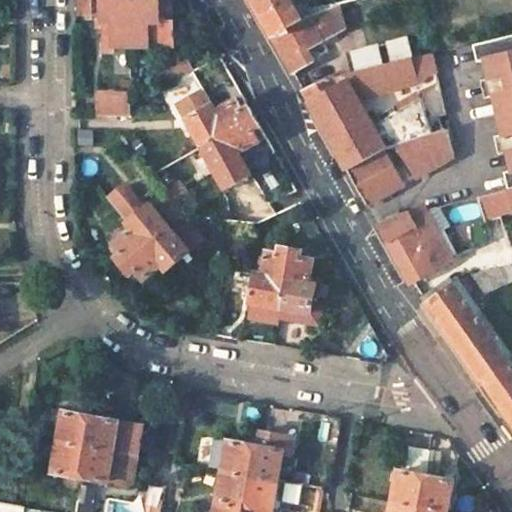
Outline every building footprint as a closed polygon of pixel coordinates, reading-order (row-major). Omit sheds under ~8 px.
[(131,0),(103,0),(104,51),(119,51),(118,45),(132,45),(132,33),(131,0)] [(160,0),(131,0),(132,33),(132,45),(174,44),(173,32),(161,33),(160,0)] [(293,0),(252,0),(258,10),(293,74),(315,62),(309,50),(347,29),(336,9),(313,21),(311,17),(304,20),(293,0)] [(511,34),(474,45),(478,62),(487,60),(492,78),(484,80),(488,97),(497,95),(505,134),(497,136),(501,153),(510,151),(511,158),(511,170),(506,172),(511,192),(511,191),(511,34)] [(416,37),(357,54),(363,75),(420,58),(416,37)] [(188,52),(158,68),(166,84),(197,69),(188,52)] [(341,77),(303,92),(351,175),(357,186),(453,157),(438,90),(417,95),(372,121),(355,97),(433,74),(433,54),(420,58),(363,75),(344,81),(341,77)] [(100,116),(133,116),(132,95),(101,95),(100,116)] [(239,100),(218,111),(229,131),(240,151),(267,136),(249,105),(244,109),(239,100)] [(214,105),(189,119),(204,145),(229,131),(218,111),(214,105)] [(229,131),(204,145),(220,172),(243,158),(240,151),(229,131)] [(480,200),(485,218),(511,210),(511,191),(511,192),(480,200)] [(153,203),(130,223),(134,227),(149,246),(172,226),(153,203)] [(456,259),(428,213),(425,208),(380,225),(401,262),(413,282),(456,259)] [(172,226),(149,246),(164,264),(169,270),(206,241),(185,215),(172,226)] [(134,227),(110,247),(133,274),(139,269),(147,279),(164,264),(149,246),(134,227)] [(304,250),(271,245),(265,274),(287,279),(310,284),(315,259),(303,257),(304,250)] [(265,274),(258,273),(253,300),(282,307),(287,279),(265,274)] [(310,284),(287,279),(282,307),(312,313),(318,285),(310,284)] [(511,362),(453,281),(426,300),(436,314),(511,421),(511,362)] [(95,416),(66,411),(63,424),(61,440),(89,445),(95,416)] [(147,425),(95,416),(89,445),(116,450),(142,455),(147,425)] [(89,445),(61,440),(58,456),(55,472),(84,477),(89,445)] [(260,446),(232,441),(227,470),(255,476),(260,446)] [(116,450),(89,445),(84,477),(110,481),(116,450)] [(287,450),(260,446),(255,476),(282,481),(287,450)] [(432,452),(409,449),(405,471),(400,471),(395,501),(423,506),(432,452)] [(444,454),(432,452),(423,506),(450,511),(455,481),(440,478),(444,454)] [(248,511),(255,476),(227,470),(219,511),(248,511)] [(276,511),(282,481),(255,476),(248,511),(276,511)] [(26,511),(28,506),(0,500),(0,511),(26,511)] [(422,511),(423,506),(395,501),(393,511),(422,511)]
